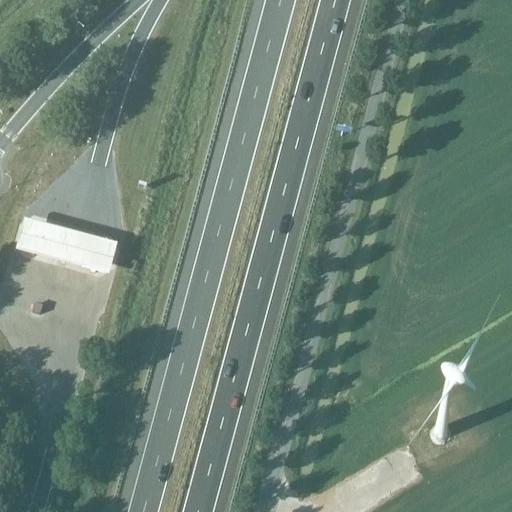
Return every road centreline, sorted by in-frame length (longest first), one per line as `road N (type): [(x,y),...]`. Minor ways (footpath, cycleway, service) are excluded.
road 1 (unclassified): [(267,511),(405,0)]
road 2 (motorway): [(279,0),(142,511)]
road 3 (motorway): [(197,511),(334,0)]
